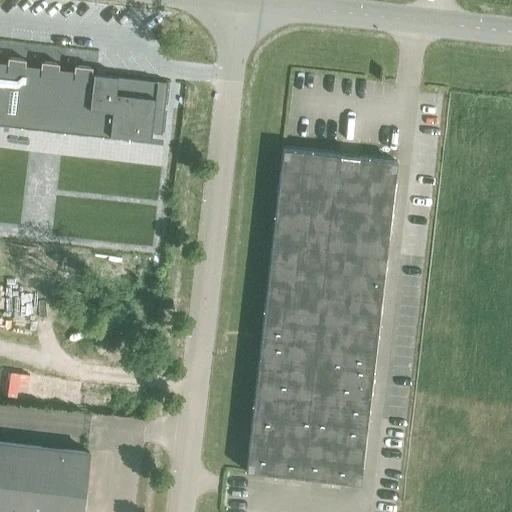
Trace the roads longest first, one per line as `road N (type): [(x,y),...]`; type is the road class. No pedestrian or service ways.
road 1 (unclassified): [(179,511),(239,0)]
road 2 (unclassified): [(511,32),(243,0)]
